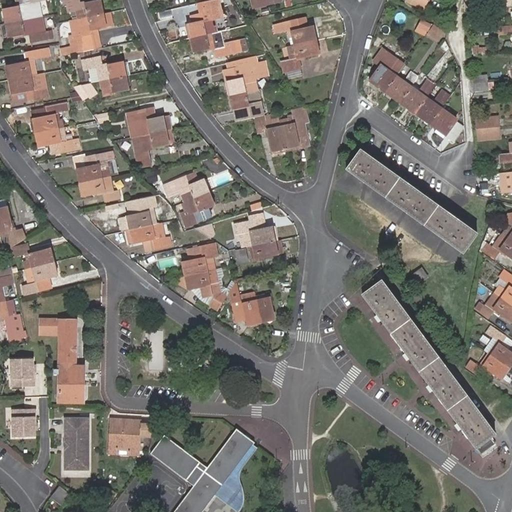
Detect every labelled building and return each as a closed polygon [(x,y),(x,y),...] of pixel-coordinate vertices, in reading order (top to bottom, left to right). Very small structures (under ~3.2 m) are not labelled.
[(10,22),(42,15),(38,1),(42,0),(29,0),(30,3),(24,4),(24,6),(8,10),(10,22)] [(71,12),(72,20),(99,14),(97,1),(80,5),(78,0),(62,0),(64,6),(67,5),(68,13),(71,12)] [(188,26),(191,39),(217,33),(216,25),(214,25),(212,20),(223,17),(220,7),(218,0),(216,0),(200,4),(202,13),(193,15),(194,24),(188,26)] [(251,0),(253,9),(268,6),(266,0),(251,0)] [(428,0),(407,0),(406,2),(423,11),(428,0)] [(485,9),(468,11),(469,20),(485,18),(485,9)] [(111,12),(107,12),(103,13),(99,14),(72,20),(76,36),(70,37),(73,48),(74,53),(101,48),(98,29),(114,25),(111,12)] [(45,32),(42,15),(10,22),(6,23),(9,37),(30,33),(32,43),(52,38),(51,31),(45,32)] [(292,32),(311,27),(309,18),(290,22),(292,32)] [(285,42),(286,47),(317,40),(320,39),(317,26),(311,27),(292,32),(290,22),(273,25),(275,33),(287,30),(289,42),(285,42)] [(430,33),(438,37),(441,31),(433,26),(430,33)] [(511,26),(498,27),(499,35),(511,32),(511,26)] [(217,33),(191,39),(194,51),(214,47),(216,57),(248,50),(245,39),(223,44),(221,32),(217,33)] [(317,40),(286,47),(289,60),(281,62),(283,72),(287,71),(301,69),(299,58),(320,53),(324,53),(320,39),(317,40)] [(6,67),(9,80),(34,75),(36,74),(33,59),(50,55),(48,49),(26,54),(27,62),(6,67)] [(385,92),(398,74),(405,65),(405,64),(384,49),(375,61),(381,66),(370,81),(385,92)] [(267,76),(263,55),(229,62),(231,70),(225,71),(230,95),(258,89),(256,78),(267,76)] [(99,67),(102,81),(121,77),(118,64),(108,65),(107,63),(102,64),(100,57),(85,60),(86,70),(94,68),(99,67)] [(302,76),(301,69),(287,71),(289,79),(302,76)] [(434,69),(427,79),(434,84),(441,74),(434,69)] [(36,74),(34,75),(38,91),(45,89),(41,73),(36,74)] [(385,92),(399,102),(410,87),(416,78),(410,74),(406,79),(398,74),(385,92)] [(34,75),(9,80),(12,95),(13,95),(14,101),(27,98),(28,100),(48,96),(47,89),(45,89),(38,91),(34,75)] [(128,90),(126,76),(121,77),(102,81),(105,96),(114,95),(113,93),(128,90)] [(474,77),(475,84),(487,83),(486,76),(474,77)] [(410,87),(399,102),(416,114),(426,99),(436,85),(434,84),(427,79),(418,93),(410,87)] [(89,83),(74,87),(74,88),(75,87),(84,99),(90,96),(90,97),(97,94),(89,83)] [(487,83),(475,84),(476,91),(488,90),(487,83)] [(258,89),(230,95),(233,109),(234,109),(237,108),(239,121),(264,115),(258,89)] [(426,99),(416,114),(431,125),(441,109),(450,96),(442,90),(433,103),(426,99)] [(32,120),(34,133),(36,132),(63,126),(61,120),(60,120),(59,113),(68,111),(67,102),(52,106),(46,107),(47,110),(49,116),(35,119),(32,120)] [(279,121),(286,151),(309,146),(304,123),(307,123),(304,108),(288,112),(289,119),(279,121)] [(441,109),(431,125),(453,141),(463,127),(457,123),(458,121),(441,109)] [(49,116),(47,110),(34,113),(35,119),(49,116)] [(138,121),(141,136),(166,131),(163,118),(142,122),(140,111),(128,114),(129,123),(138,121)] [(272,154),(286,151),(279,121),(278,114),(255,119),(258,133),(267,131),(272,154)] [(476,119),(477,130),(499,127),(498,117),(476,119)] [(65,136),(63,126),(36,132),(39,147),(50,144),(58,143),(61,152),(80,149),(78,140),(75,141),(73,134),(65,136)] [(499,127),(477,130),(478,140),(500,138),(499,127)] [(148,149),(168,144),(173,143),(170,130),(166,131),(141,136),(132,138),(137,161),(141,160),(143,167),(151,166),(150,158),(148,149)] [(52,154),(61,152),(58,143),(50,144),(52,154)] [(77,170),(80,184),(110,177),(107,162),(114,160),(113,152),(96,156),(98,166),(77,170)] [(477,235),(360,152),(347,170),(464,253),(474,239),(477,235)] [(511,153),(499,154),(500,162),(511,161),(511,153)] [(110,177),(118,175),(114,160),(107,162),(110,177)] [(511,172),(501,173),(500,173),(502,190),(505,194),(511,192),(511,172)] [(114,192),(110,177),(80,184),(84,197),(104,192),(107,202),(121,199),(119,191),(114,192)] [(188,200),(208,192),(204,181),(190,186),(185,177),(164,185),(168,197),(180,192),(182,196),(186,194),(188,200)] [(184,202),(182,203),(185,211),(189,210),(190,214),(182,218),(186,227),(199,223),(195,213),(204,209),(213,205),(208,192),(188,200),(184,202)] [(128,230),(130,230),(155,224),(159,223),(157,215),(154,216),(152,210),(162,207),(161,198),(145,202),(148,212),(127,217),(122,218),(125,231),(128,230)] [(0,209),(0,232),(8,231),(12,247),(25,239),(22,230),(13,232),(7,207),(0,209)] [(208,219),(204,209),(195,213),(199,223),(208,219)] [(510,224),(502,235),(504,237),(511,242),(511,213),(507,213),(502,219),(510,224)] [(261,221),(249,223),(251,233),(263,230),(261,221)] [(130,230),(128,230),(131,244),(133,244),(144,241),(154,239),(156,249),(172,246),(170,237),(166,238),(162,223),(159,223),(155,224),(130,230)] [(233,241),(234,249),(249,246),(276,240),(273,228),(263,230),(251,233),(249,223),(235,226),(238,240),(233,241)] [(216,234),(213,225),(201,229),(213,237),(216,234)] [(487,244),(481,252),(485,255),(494,261),(501,251),(511,258),(511,242),(504,237),(495,249),(487,244)] [(154,239),(144,241),(146,251),(156,249),(154,239)] [(276,240),(249,246),(252,260),(279,255),(276,240)] [(24,263),(25,269),(53,262),(50,250),(30,255),(28,245),(12,249),(14,256),(25,254),(27,262),(24,263)] [(185,276),(215,269),(212,256),(217,255),(215,245),(201,248),(203,259),(194,261),(186,262),(182,263),(185,276)] [(203,259),(201,248),(192,251),(194,261),(203,259)] [(236,251),(238,264),(248,262),(245,249),(236,251)] [(162,266),(178,263),(176,255),(161,258),(162,266)] [(53,262),(25,269),(29,286),(22,287),(24,296),(39,292),(37,282),(48,279),(57,277),(53,262)] [(0,270),(0,278),(11,276),(14,275),(12,268),(0,270)] [(223,275),(222,268),(215,269),(218,285),(220,285),(222,293),(227,296),(230,291),(234,283),(231,281),(226,288),(223,286),(221,278),(223,275)] [(185,276),(179,277),(181,287),(188,290),(192,289),(202,287),(204,296),(214,294),(215,298),(211,306),(219,311),(222,305),(227,296),(222,293),(220,285),(218,285),(215,269),(185,276)] [(421,269),(413,275),(419,284),(427,278),(421,269)] [(498,287),(494,294),(511,306),(511,289),(509,288),(511,284),(511,276),(504,271),(499,277),(501,279),(496,285),(498,287)] [(0,302),(5,301),(4,297),(2,287),(6,286),(13,284),(11,276),(0,278),(0,302)] [(51,289),(48,279),(37,282),(39,292),(51,289)] [(234,283),(230,291),(233,308),(244,306),(245,314),(248,325),(261,322),(257,301),(256,296),(255,292),(244,295),(243,292),(242,287),(237,288),(236,282),(234,283)] [(494,434),(381,282),(363,296),(476,448),(480,454),(495,443),(491,437),(494,434)] [(211,306),(215,298),(214,294),(204,296),(202,287),(192,289),(188,290),(211,306)] [(257,301),(261,322),(274,320),(269,298),(271,298),(270,293),(263,295),(264,299),(257,301)] [(511,320),(511,306),(494,294),(485,307),(480,303),(475,309),(488,318),(493,310),(511,322),(511,320)] [(8,316),(15,315),(12,300),(5,301),(8,316)] [(18,332),(26,330),(22,313),(15,315),(8,316),(5,301),(0,302),(0,316),(3,316),(7,334),(18,332)] [(244,306),(233,308),(235,316),(245,314),(244,306)] [(75,378),(75,367),(77,321),(41,320),(41,334),(60,335),(59,402),(84,403),(84,378),(75,378)] [(511,346),(511,342),(505,338),(491,327),(487,333),(494,338),(485,352),(488,354),(508,368),(511,363),(511,354),(508,352),(511,346)] [(27,338),(26,330),(18,332),(19,340),(27,338)] [(501,379),(508,368),(488,354),(478,368),(470,362),(466,367),(478,375),(483,367),(501,379)] [(33,372),(33,365),(32,359),(10,359),(11,387),(33,386),(33,372)] [(84,368),(75,367),(75,378),(84,378),(84,368)] [(34,429),(34,422),(34,409),(11,409),(12,436),(34,436),(34,429)] [(90,470),(89,425),(79,425),(79,417),(64,417),(64,441),(64,451),(64,470),(90,470)] [(152,423),(142,423),(142,419),(133,419),(133,422),(128,422),(128,419),(110,418),(108,449),(141,450),(141,437),(151,437),(152,423)] [(208,468),(165,436),(151,454),(194,487),(174,511),(203,511),(255,443),(237,429),(208,468)] [(72,502),(75,498),(60,486),(52,497),(63,506),(66,502),(67,502),(68,502),(68,501),(69,501),(70,501),(71,502),(72,502)]
